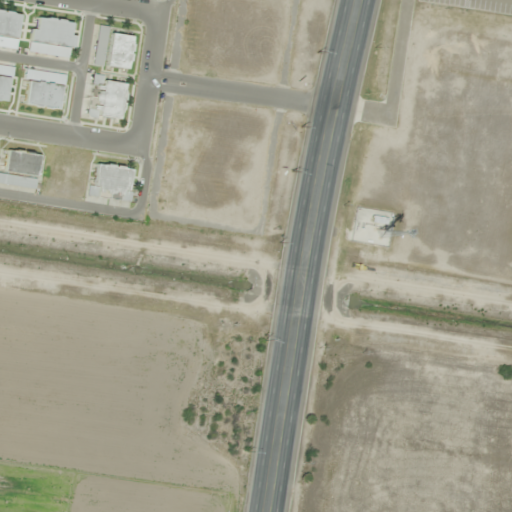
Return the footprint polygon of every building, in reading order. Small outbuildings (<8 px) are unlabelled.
[(0,36),(17,38),(19,13),(0,11),(0,36)] [(93,66),(127,69),(132,32),(97,28),(93,66)] [(0,101),(5,103),(9,78),(0,76),(0,101)] [(119,121),(125,83),(92,78),(86,116),(119,121)] [(0,183),(34,189),(40,155),(7,150),(3,174),(0,173),(0,183)] [(88,198),(130,201),(133,167),(91,164),(88,198)]
